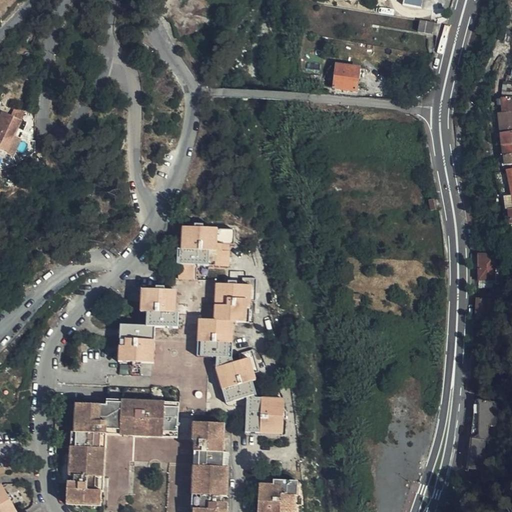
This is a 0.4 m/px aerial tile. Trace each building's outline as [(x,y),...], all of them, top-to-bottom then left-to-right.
[(417,15),(420,0),(403,0),(401,11),(417,15)] [(431,25),(417,23),(416,35),(430,37),(431,25)] [(338,64),(336,85),(358,87),(360,66),(338,64)] [(511,100),(501,101),(503,116),(511,116),(511,118),(511,100)] [(12,123),(16,116),(5,111),(3,115),(1,118),(12,123)] [(497,117),(499,130),(500,133),(511,131),(511,119),(511,118),(511,116),(503,116),(497,117)] [(0,138),(4,140),(12,123),(1,118),(0,117),(0,138)] [(511,131),(500,133),(501,145),(511,143),(511,131)] [(511,143),(501,145),(501,146),(502,156),(511,154),(511,143)] [(511,154),(502,156),(503,164),(511,163),(511,154)] [(503,198),(507,213),(511,212),(511,211),(511,201),(510,196),(503,198)] [(223,240),(221,234),(192,233),(192,229),(183,229),(183,232),(170,232),(170,255),(166,255),(165,269),(168,269),(167,283),(197,284),(197,271),(217,272),(218,256),(211,256),(211,248),(223,249),(223,240)] [(476,259),(476,270),(493,270),(492,258),(476,259)] [(493,270),(476,270),(476,281),(498,281),(497,270),(493,270)] [(216,291),(211,290),(204,306),(203,327),(193,327),(187,339),(187,364),(206,364),(206,373),(217,409),(245,401),(241,386),(245,385),(243,378),(248,377),(242,356),(227,360),(229,367),(221,370),(219,364),(221,327),(238,327),(239,306),(245,306),(245,302),(239,283),(233,283),(232,291),(226,291),(226,286),(216,287),(216,291)] [(166,296),(132,295),(131,317),(137,317),(136,332),(112,331),(110,368),(144,370),(145,356),(141,355),(142,347),(146,347),(147,333),(168,334),(169,319),(165,319),(166,296)] [(475,299),(475,320),(489,320),(490,300),(475,299)] [(475,320),(474,328),(489,330),(489,320),(475,320)] [(466,424),(463,440),(470,440),(469,470),(480,470),(482,442),(487,442),(488,427),(491,427),(492,399),(470,399),(470,424),(466,424)] [(66,480),(65,481),(91,463),(99,457),(100,438),(123,439),(127,436),(129,432),(149,405),(98,403),(98,409),(68,408),(66,437),(63,437),(61,480),(66,480)] [(251,404),(237,404),(236,438),(271,438),(271,425),(275,425),(275,417),(272,417),(273,404),(257,404),(257,408),(251,408),(251,404)] [(170,405),(149,405),(129,432),(127,436),(123,439),(132,440),(168,441),(170,405)] [(217,511),(218,509),(213,509),(213,500),(219,500),(221,457),(214,456),(215,428),(184,426),(183,444),(186,444),(182,511),(217,511)] [(91,463),(65,481),(65,488),(61,487),(60,509),(94,510),(95,496),(97,496),(99,457),(91,463)] [(287,500),(288,485),(263,484),(263,489),(249,489),(248,511),(284,511),(285,500),(287,500)] [(0,511),(8,511),(5,505),(9,503),(4,496),(1,498),(0,495),(0,511)]
